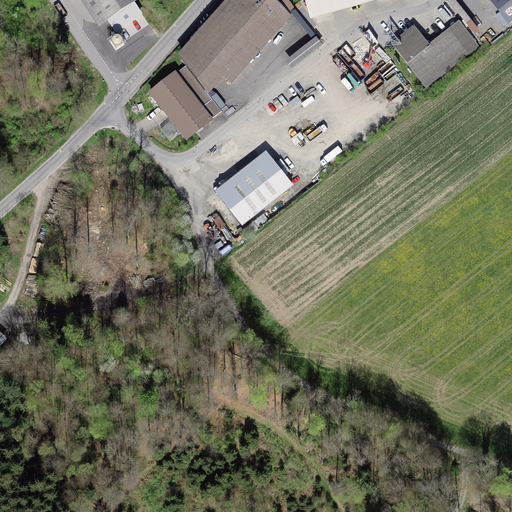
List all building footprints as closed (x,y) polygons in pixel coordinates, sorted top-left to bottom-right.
[(94,0),(116,31),(141,14),(130,0),(94,0)] [(265,0),(234,0),(181,60),(186,66),(205,91),(277,10),(265,0)] [(284,0),(280,6),(291,13),(295,7),(285,0),(284,0)] [(307,0),(312,16),(369,0),(307,0)] [(511,0),(491,0),(508,21),(511,18),(511,0)] [(429,46),(414,27),(392,45),(426,87),(468,54),(449,30),(429,46)] [(186,66),(151,94),(186,140),(222,112),(205,91),(186,66)] [(235,135),(223,146),(232,155),(243,144),(235,135)] [(292,187),(269,157),(219,196),(243,226),(292,187)]
